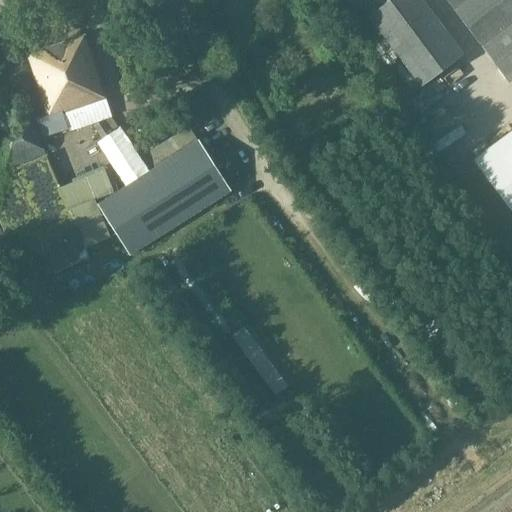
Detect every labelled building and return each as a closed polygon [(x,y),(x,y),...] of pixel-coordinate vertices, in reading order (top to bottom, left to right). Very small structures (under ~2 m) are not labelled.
[(347,0),(356,12),(372,0),(347,0)] [(420,87),(463,55),(421,0),(389,0),(367,16),(420,87)] [(63,112),(104,99),(83,35),(25,54),(45,113),(60,108),(61,110),(62,113),(63,112)] [(61,110),(37,118),(43,136),(68,127),(63,112),(62,113),(61,110)] [(37,138),(41,136),(30,111),(0,124),(0,163),(3,170),(43,152),(37,138)] [(198,140),(197,140),(189,127),(154,148),(154,151),(152,156),(152,158),(153,162),(153,165),(154,168),(148,172),(119,127),(117,128),(113,123),(107,127),(102,120),(93,126),(101,140),(97,142),(125,186),(96,205),(129,256),(231,191),(198,140)] [(511,130),(472,160),(511,213),(511,130)] [(103,170),(57,190),(43,156),(0,173),(0,225),(7,241),(31,303),(96,274),(85,248),(110,237),(93,200),(113,191),(103,170)] [(280,399),(269,407),(278,419),(289,410),(280,399)]
